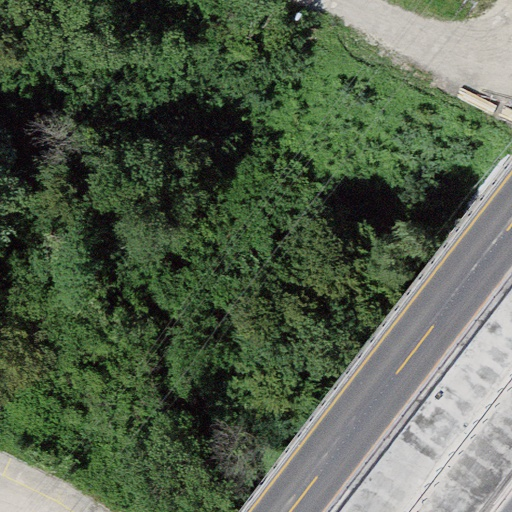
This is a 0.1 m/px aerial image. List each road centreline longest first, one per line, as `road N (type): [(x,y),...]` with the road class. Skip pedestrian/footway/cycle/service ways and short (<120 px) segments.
road 1 (motorway): [(511,281),(334,511)]
road 2 (track): [(511,67),(349,0)]
